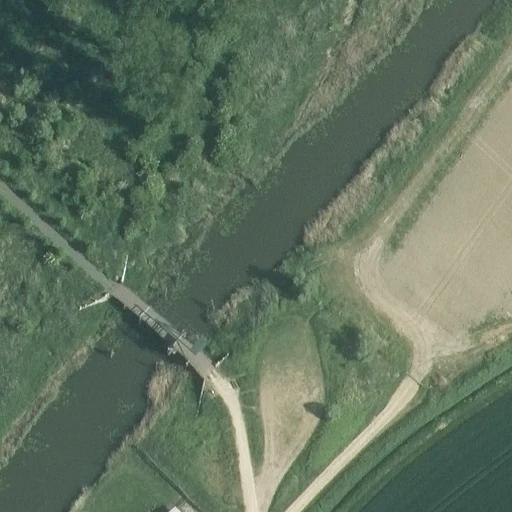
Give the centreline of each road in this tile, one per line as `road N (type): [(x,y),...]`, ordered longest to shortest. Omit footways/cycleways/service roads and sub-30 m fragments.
road 1 (unclassified): [(296,511),(433,375)]
road 2 (track): [(211,373),(228,395),(249,464),(248,511)]
